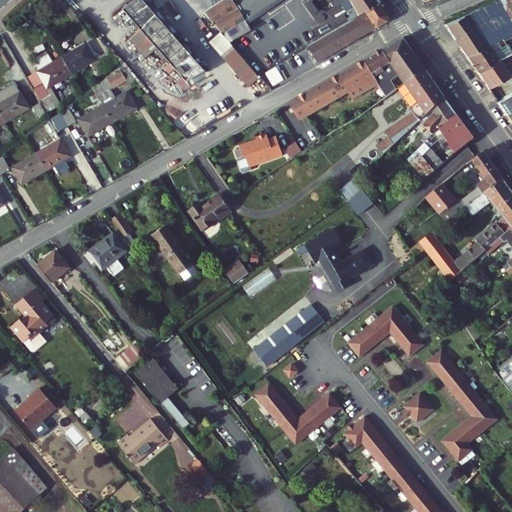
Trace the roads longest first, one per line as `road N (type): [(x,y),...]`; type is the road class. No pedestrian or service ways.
road 1 (residential): [(415,21),(0,257)]
road 2 (tertiary): [(511,153),(415,21)]
